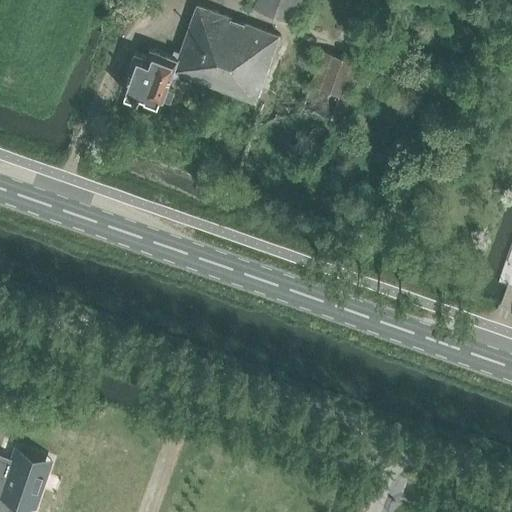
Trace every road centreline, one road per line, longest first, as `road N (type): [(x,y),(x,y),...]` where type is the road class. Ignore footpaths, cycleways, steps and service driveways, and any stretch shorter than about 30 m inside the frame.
road 1 (unclassified): [(511,479),(0,298)]
road 2 (primary): [(511,362),(0,182)]
